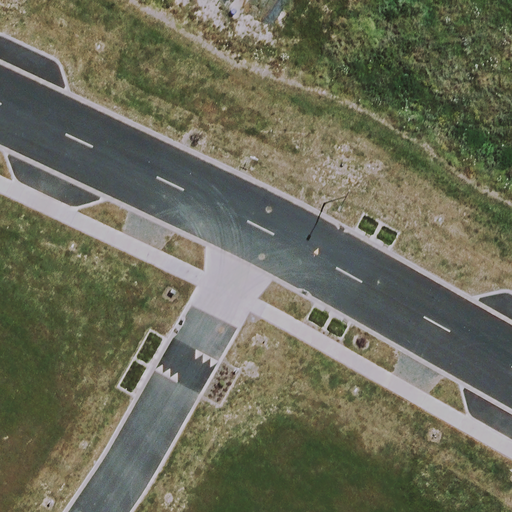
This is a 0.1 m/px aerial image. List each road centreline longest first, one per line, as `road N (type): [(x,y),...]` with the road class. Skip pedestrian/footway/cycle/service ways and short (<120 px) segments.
road 1 (residential): [(98,511),(254,226)]
road 2 (residential): [(254,226),(511,365)]
road 3 (residential): [(0,111),(254,226)]
